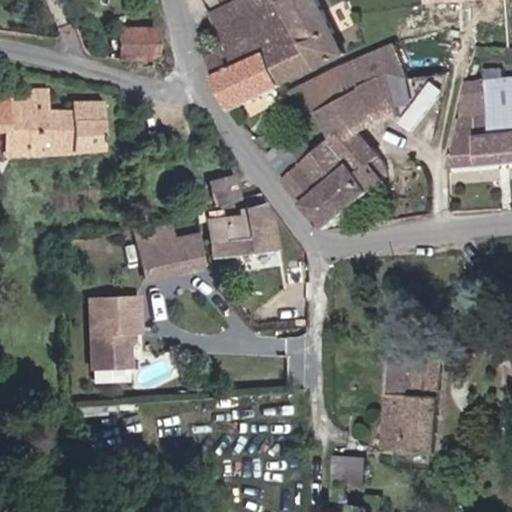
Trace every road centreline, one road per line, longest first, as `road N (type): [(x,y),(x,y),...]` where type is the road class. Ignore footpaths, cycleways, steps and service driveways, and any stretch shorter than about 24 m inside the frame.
road 1 (residential): [(195,81),(320,245),(511,224)]
road 2 (unknown): [(454,231),(455,136),(487,31),(460,3)]
road 3 (residential): [(195,81),(146,87),(55,57),(0,50)]
